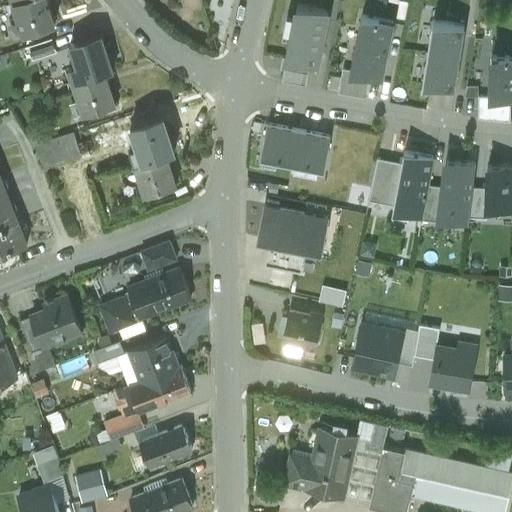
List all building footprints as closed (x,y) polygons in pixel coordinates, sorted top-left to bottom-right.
[(46,0),(16,0),(13,1),(24,33),(54,23),(46,0)] [(394,15),(405,17),(407,0),(385,0),(384,6),(395,8),(394,15)] [(17,36),(24,33),(13,1),(0,5),(0,7),(9,36),(17,33),(17,36)] [(288,73),(311,78),(313,67),(322,69),(333,16),(297,8),(283,72),(288,73)] [(393,22),(362,15),(351,70),(351,71),(370,74),(382,77),(393,22)] [(464,26),(433,21),(423,77),(423,79),(423,84),(424,84),(424,79),(425,79),(425,84),(454,89),(464,26)] [(0,54),(21,47),(17,36),(17,33),(9,36),(0,38),(0,54)] [(101,34),(71,44),(78,66),(69,69),(74,82),(104,72),(112,69),(101,34)] [(52,37),(29,45),(34,59),(57,51),(52,37)] [(511,56),(491,56),(490,96),(511,96),(511,56)] [(370,74),(351,71),(351,70),(343,68),(338,92),(366,98),(370,74)] [(104,72),(74,82),(84,115),(114,105),(104,72)] [(286,84),(308,89),(311,78),(288,73),(286,84)] [(511,96),(490,96),(478,96),(478,119),(510,122),(511,96)] [(162,115),(132,125),(139,147),(131,150),(135,163),(165,153),(173,150),(162,115)] [(299,130),(267,124),(261,155),(293,161),(299,130)] [(330,136),(299,130),(293,161),(324,167),(330,136)] [(74,131),(61,135),(69,159),(81,155),(74,131)] [(61,135),(48,139),(57,163),(69,159),(61,135)] [(48,139),(32,144),(45,167),(57,163),(48,139)] [(434,157),(404,151),(402,163),(394,205),(393,210),(422,215),(434,157)] [(165,153),(135,163),(145,195),(176,185),(165,153)] [(476,161),(444,156),(436,212),(468,218),(476,161)] [(402,163),(377,158),(369,200),(394,205),(402,163)] [(511,163),(488,160),(484,204),(511,206),(511,163)] [(0,176),(0,175),(0,201),(9,198),(0,176)] [(9,198),(0,201),(0,227),(18,220),(9,198)] [(306,245),(322,248),(328,217),(266,204),(260,236),(270,238),(306,245)] [(18,220),(0,227),(0,255),(20,247),(28,244),(18,220)] [(306,245),(270,238),(264,263),(301,271),(306,245)] [(170,239),(141,250),(148,269),(177,258),(170,239)] [(20,247),(0,255),(0,271),(26,262),(20,247)] [(181,268),(128,288),(130,291),(126,293),(126,294),(100,304),(110,331),(119,327),(123,338),(146,330),(140,315),(191,296),(181,268)] [(340,303),(344,287),(320,282),(317,297),(340,303)] [(67,295),(43,304),(46,310),(31,316),(44,347),(56,342),(54,336),(80,325),(67,295)] [(322,318),(290,311),(284,340),(315,347),(322,318)] [(403,331),(362,322),(352,367),(394,376),(403,331)] [(0,335),(0,382),(16,377),(0,335)] [(166,335),(130,349),(141,379),(178,365),(166,335)] [(119,340),(94,350),(98,362),(123,352),(119,340)] [(437,346),(431,380),(470,387),(476,353),(437,346)] [(141,379),(129,384),(139,411),(192,391),(181,364),(141,379)] [(116,418),(105,422),(111,438),(122,434),(116,418)] [(360,418),(356,436),(350,461),(355,462),(351,478),(346,477),(342,497),(356,501),(374,422),(360,418)] [(155,422),(136,430),(140,441),(159,433),(155,422)] [(388,425),(374,422),(356,501),(369,505),(383,445),(388,425)] [(159,433),(140,441),(149,465),(192,449),(183,424),(159,433)] [(356,436),(318,427),(309,468),(288,463),(284,483),(304,487),(304,489),(342,497),(346,477),(351,478),(355,462),(350,461),(356,436)] [(404,450),(383,445),(369,505),(399,511),(406,511),(409,504),(413,505),(415,495),(411,494),(413,482),(398,477),(404,450)] [(508,473),(511,454),(489,449),(485,467),(508,473)] [(411,494),(415,495),(495,511),(504,511),(509,492),(511,478),(511,473),(508,473),(485,467),(404,450),(398,477),(413,482),(411,494)] [(75,459),(62,463),(64,471),(77,467),(75,459)] [(98,466),(72,473),(80,500),(106,492),(98,466)] [(182,479),(131,498),(135,511),(174,511),(191,506),(182,479)] [(59,511),(49,484),(19,496),(24,511),(59,511)] [(91,511),(92,503),(76,503),(76,511),(91,511)]
